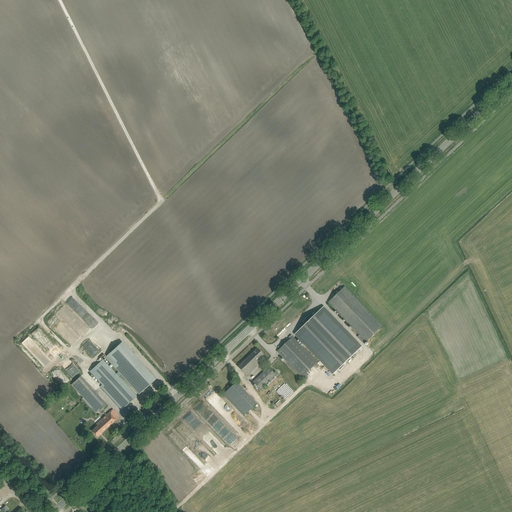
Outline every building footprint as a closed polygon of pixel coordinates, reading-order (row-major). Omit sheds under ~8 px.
[(383,326),(349,290),(345,287),(329,302),(360,335),(357,337),(364,344),(383,326)] [(306,324),(296,334),(334,373),(362,347),(324,307),(314,317),(311,314),(303,322),(306,324)] [(32,333),(47,349),(49,347),(52,344),(59,351),(62,349),(39,326),(32,333)] [(318,362),(296,340),(293,336),(277,351),(302,377),(318,362)] [(106,357),(139,393),(154,380),(120,344),(106,357)] [(238,366),(247,375),(261,362),(259,359),(263,354),(257,348),(238,366)] [(136,396),(115,373),(103,359),(90,371),(102,385),(101,386),(122,410),(136,396)] [(253,382),(261,391),(265,388),(264,386),(275,375),(268,367),(253,382)] [(100,412),(108,405),(82,376),(72,385),(84,399),(83,400),(95,413),(98,410),(100,412)] [(257,403),(236,381),(223,394),(244,415),(257,403)] [(283,385),(267,400),(271,403),(287,388),(283,385)] [(217,410),(224,403),(216,394),(208,401),(217,410)] [(92,431),(97,436),(119,416),(113,409),(95,425),(97,426),(92,431)] [(75,442),(85,453),(92,448),(82,436),(75,442)]
